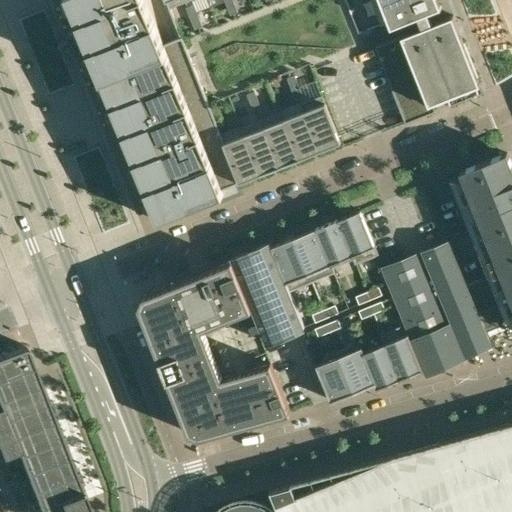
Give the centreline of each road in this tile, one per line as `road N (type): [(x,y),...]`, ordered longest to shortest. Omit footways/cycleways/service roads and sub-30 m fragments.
road 1 (residential): [(76,288),(502,118)]
road 2 (residential): [(151,480),(511,383)]
road 3 (tertiary): [(76,288),(0,94)]
road 4 (tertiary): [(151,480),(76,288)]
road 5 (tertiary): [(53,297),(112,447)]
road 6 (tertiary): [(0,164),(53,297)]
road 7 (residential): [(502,118),(456,0)]
